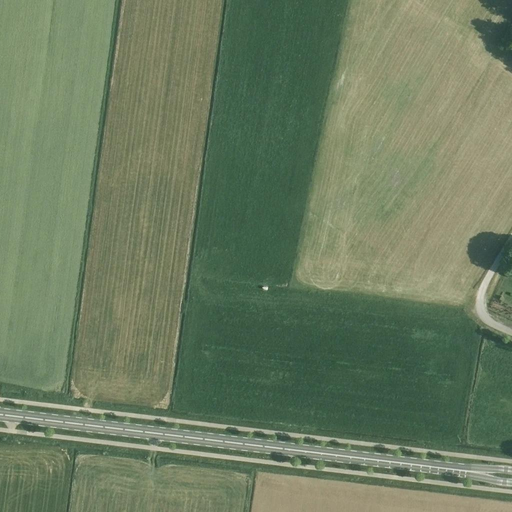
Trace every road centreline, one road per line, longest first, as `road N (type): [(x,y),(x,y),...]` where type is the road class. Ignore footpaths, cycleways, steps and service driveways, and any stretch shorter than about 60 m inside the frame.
road 1 (secondary): [(470,471),(0,414)]
road 2 (residential): [(511,333),(483,317),(479,300),(511,235)]
